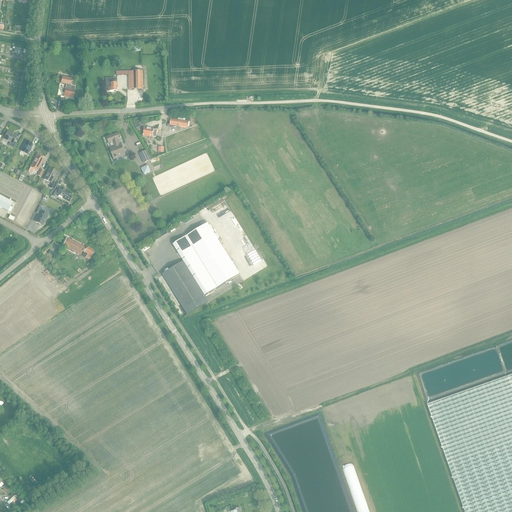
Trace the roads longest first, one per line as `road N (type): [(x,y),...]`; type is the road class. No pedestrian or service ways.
road 1 (unclassified): [(48,115),(329,100),(440,116),(511,142)]
road 2 (tertiary): [(279,511),(92,200)]
